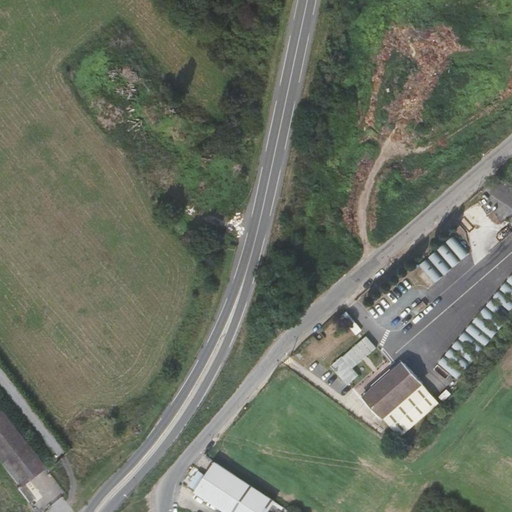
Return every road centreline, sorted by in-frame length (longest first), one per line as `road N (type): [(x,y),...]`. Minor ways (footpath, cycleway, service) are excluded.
road 1 (unclassified): [(164,511),(173,474),(296,327),(511,143)]
road 2 (tertiary): [(250,268),(173,411),(89,511)]
road 3 (tertiary): [(107,511),(211,378),(236,327),(250,268)]
road 4 (tertiary): [(250,268),(305,0)]
road 5 (unknown): [(343,288),(374,330),(388,336),(407,337),(449,311)]
